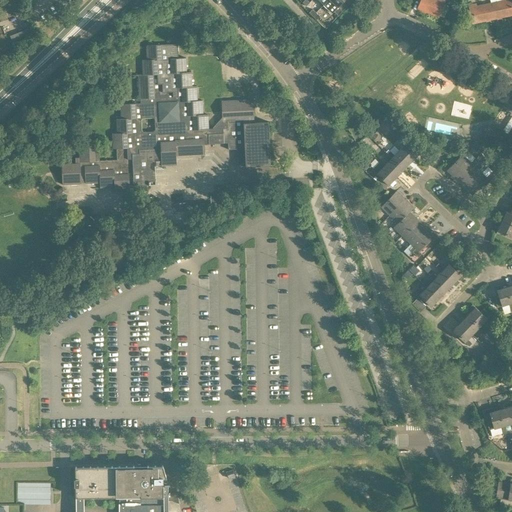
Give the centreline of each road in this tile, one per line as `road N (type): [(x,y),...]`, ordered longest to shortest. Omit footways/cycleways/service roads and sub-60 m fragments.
road 1 (tertiary): [(473,511),(432,427),(335,166),(292,81)]
road 2 (residential): [(485,252),(420,186),(437,176),(486,227)]
road 3 (residential): [(461,397),(434,331),(490,275)]
road 4 (tertiary): [(106,0),(0,101)]
